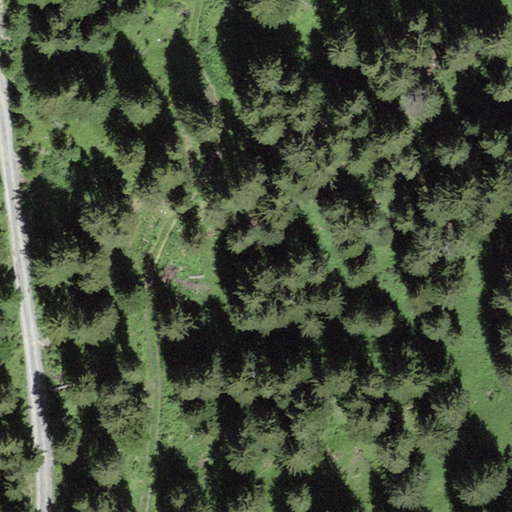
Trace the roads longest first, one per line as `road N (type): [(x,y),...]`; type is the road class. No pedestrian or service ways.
road 1 (track): [(138,511),(173,263),(225,90),(211,0)]
road 2 (track): [(46,511),(40,384),(0,109)]
